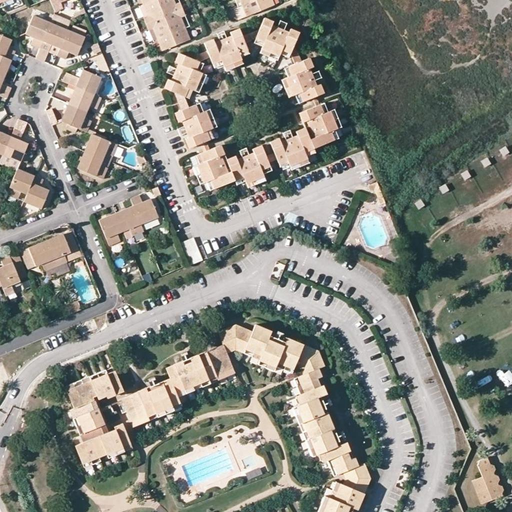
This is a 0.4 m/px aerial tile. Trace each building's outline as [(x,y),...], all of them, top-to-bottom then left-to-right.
[(50,0),(54,8),(74,0),(50,0)] [(137,0),(146,18),(151,29),(160,52),(187,41),(177,18),(172,7),(169,0),(137,0)] [(236,0),(244,17),(270,5),(267,0),(236,0)] [(177,5),(172,7),(177,18),(181,16),(177,5)] [(68,27),(71,20),(53,14),(51,22),(68,27)] [(32,45),(41,49),(52,24),(34,16),(26,34),(35,38),(32,45)] [(146,18),(141,20),(146,31),(151,29),(146,18)] [(288,29),(285,37),(268,30),(271,22),(262,19),(253,39),(263,43),(261,47),(260,49),(269,53),(277,56),(278,54),(280,50),(289,53),(297,33),(288,29)] [(68,31),(52,24),(41,49),(49,53),(52,46),(60,49),(68,31)] [(239,60),(238,57),(236,52),(245,49),(237,29),(228,32),(231,41),(215,47),(211,40),(202,43),(211,63),(220,59),(222,64),(223,66),(231,63),(239,60)] [(86,39),(68,31),(60,49),(57,56),(66,60),(69,53),(78,56),(86,39)] [(0,54),(13,60),(17,52),(8,48),(12,40),(0,34),(0,54)] [(253,39),(252,44),(261,47),(263,43),(253,39)] [(236,52),(238,57),(247,53),(245,49),(236,52)] [(260,49),(258,54),(267,57),(269,53),(260,49)] [(287,58),(289,53),(280,50),(278,54),(287,58)] [(0,75),(5,77),(13,60),(0,54),(0,75)] [(100,54),(91,58),(97,74),(103,76),(108,74),(100,54)] [(200,74),(198,73),(193,72),(197,62),(176,54),(173,64),(181,67),(174,83),(166,80),(162,89),(183,97),(187,88),(191,90),(193,91),(196,83),(200,74)] [(287,66),(290,75),(285,77),(283,78),(287,87),(290,96),(292,95),(297,92),(301,101),(307,98),(313,95),(321,92),(317,84),(309,87),(303,70),(310,66),(306,58),(287,66)] [(222,64),(220,59),(211,63),(213,68),(222,64)] [(202,64),(197,62),(193,72),(198,73),(202,64)] [(285,77),(290,75),(287,66),(281,68),(285,77)] [(102,78),(84,71),(80,79),(73,76),(72,78),(65,75),(62,82),(77,88),(94,95),(102,78)] [(282,89),(287,87),(283,78),(278,80),(282,89)] [(0,95),(5,99),(10,88),(2,84),(0,89),(0,95)] [(287,87),(282,89),(285,98),(290,96),(287,87)] [(77,88),(69,105),(87,112),(90,106),(97,109),(102,98),(94,95),(77,88)] [(191,90),(187,88),(183,97),(188,99),(191,90)] [(295,103),(301,101),(297,92),(292,95),(295,103)] [(311,106),(316,104),(313,95),(307,98),(311,106)] [(321,102),(316,104),(320,112),(325,110),(321,102)] [(197,104),(193,106),(197,114),(201,112),(197,104)] [(300,120),(308,117),(316,135),(307,138),(311,147),(332,139),(328,130),(332,128),(335,127),(330,117),(327,109),(325,110),(320,112),(316,104),(311,106),(296,112),(300,120)] [(92,121),(85,118),(87,112),(69,105),(61,122),(68,125),(78,129),(87,133),(92,121)] [(203,111),(201,112),(197,114),(193,106),(173,114),(176,123),(185,119),(192,137),(184,140),(188,149),(196,145),(202,143),(208,140),(204,132),(208,130),(211,129),(207,121),(203,111)] [(208,109),(203,111),(207,121),(212,119),(208,109)] [(335,116),(330,117),(335,127),(339,125),(335,116)] [(307,138),(316,135),(308,117),(300,120),(302,127),(307,138)] [(212,119),(207,121),(211,129),(216,127),(212,119)] [(18,121),(14,131),(22,135),(26,124),(18,121)] [(68,125),(66,129),(76,134),(78,129),(68,125)] [(306,157),(305,156),(302,151),(311,147),(307,138),(302,127),(294,131),(297,138),(280,145),(277,138),(268,142),(274,155),(276,161),(276,162),(285,159),(287,164),(287,165),(296,161),(306,157)] [(332,128),(328,130),(332,139),(336,137),(332,128)] [(208,130),(204,132),(208,140),(212,139),(208,130)] [(14,131),(11,138),(3,156),(20,163),(21,161),(23,155),(28,145),(20,141),(22,135),(14,131)] [(11,138),(0,133),(0,154),(3,156),(11,138)] [(93,136),(85,152),(103,160),(110,163),(117,146),(93,136)] [(202,143),(196,145),(199,153),(205,151),(202,143)] [(229,172),(222,175),(214,157),(222,154),(219,145),(205,151),(199,153),(203,162),(197,164),(196,165),(199,174),(203,183),(205,182),(210,180),(214,189),(233,180),(229,172)] [(233,180),(243,176),(245,182),(254,179),(262,175),(262,174),(259,169),(268,166),(268,164),(265,159),(260,145),(251,149),(254,157),(237,163),(234,156),(225,159),(229,172),(233,180)] [(313,152),(311,147),(302,151),(305,156),(313,152)] [(85,152),(78,170),(102,180),(108,168),(101,165),(103,160),(85,152)] [(199,153),(194,156),(197,164),(203,162),(199,153)] [(222,154),(214,157),(222,175),(229,172),(225,159),(222,154)] [(29,158),(23,155),(21,161),(26,164),(29,158)] [(265,159),(268,164),(276,161),(274,155),(265,159)] [(20,163),(3,156),(0,163),(17,170),(20,163)] [(143,156),(136,159),(138,166),(146,163),(143,156)] [(308,162),(306,157),(296,161),(298,166),(308,162)] [(276,162),(278,167),(287,164),(285,159),(276,162)] [(108,168),(110,163),(103,160),(101,165),(108,168)] [(493,174),(501,170),(495,160),(487,164),(493,174)] [(287,165),(290,170),(298,166),(296,161),(287,165)] [(196,165),(191,167),(195,176),(199,174),(196,165)] [(259,169),(262,174),(271,171),(268,166),(259,169)] [(34,177),(17,170),(6,194),(18,199),(21,192),(27,195),(34,177)] [(482,189),(492,183),(485,173),(476,179),(482,189)] [(199,174),(195,176),(199,185),(203,183),(199,174)] [(254,179),(256,184),(265,180),(262,175),(254,179)] [(245,182),(243,176),(233,180),(235,186),(245,182)] [(460,193),(472,186),(466,176),(455,182),(460,193)] [(47,192),(40,189),(42,181),(34,177),(27,195),(24,202),(41,209),(47,192)] [(245,182),(247,187),(256,184),(254,179),(245,182)] [(209,191),(214,189),(210,180),(205,182),(209,191)] [(154,198),(160,196),(156,188),(151,190),(154,198)] [(379,188),(373,190),(377,199),(383,196),(379,188)] [(132,207),(139,224),(157,217),(149,200),(141,204),(137,195),(129,199),(132,207)] [(432,216),(441,210),(435,201),(426,206),(432,216)] [(142,232),(139,224),(132,207),(115,214),(122,232),(127,230),(130,237),(142,232)] [(116,234),(122,232),(115,214),(98,222),(108,246),(119,242),(116,234)] [(481,235),(492,232),(488,220),(477,224),(481,235)] [(63,236),(71,253),(64,256),(67,263),(80,258),(69,233),(63,236)] [(57,268),(67,263),(64,256),(71,253),(63,236),(46,242),(57,268)] [(188,265),(201,262),(195,238),(182,241),(188,265)] [(489,245),(495,257),(507,252),(501,239),(489,245)] [(46,242),(28,249),(36,268),(42,265),(46,272),(57,268),(46,242)] [(459,242),(450,246),(455,256),(464,251),(459,242)] [(16,271),(24,268),(19,256),(11,259),(16,271)] [(118,269),(125,266),(121,256),(113,259),(118,269)] [(435,258),(437,268),(448,265),(446,256),(435,258)] [(482,277),(489,273),(478,256),(472,260),(482,277)] [(24,268),(16,271),(11,259),(10,258),(0,262),(3,269),(0,270),(0,283),(1,287),(2,290),(4,289),(11,286),(20,283),(19,280),(28,277),(24,268)] [(25,294),(32,291),(27,278),(21,280),(25,294)] [(503,300),(511,295),(511,290),(510,285),(498,290),(503,300)] [(472,297),(465,299),(471,316),(478,314),(472,297)] [(78,310),(76,302),(64,306),(67,314),(78,310)] [(287,345),(285,349),(268,341),(270,337),(262,334),(263,330),(255,326),(252,332),(236,325),(227,329),(236,350),(260,361),(259,366),(275,373),(277,369),(292,375),(295,368),(302,371),(314,358),(315,357),(303,352),(305,347),(297,344),(295,348),(287,345)] [(455,343),(466,339),(461,326),(451,331),(455,343)] [(232,352),(236,350),(227,329),(218,332),(223,345),(227,354),(232,352)] [(297,344),(283,338),(277,335),(263,330),(262,334),(270,337),(268,341),(285,349),(287,345),(295,348),(297,344)] [(215,349),(216,353),(177,369),(175,365),(166,369),(170,379),(178,398),(235,374),(227,354),(223,345),(215,349)] [(315,357),(319,353),(305,347),(303,352),(315,357)] [(175,365),(177,369),(216,353),(215,349),(198,356),(191,358),(175,365)] [(191,358),(198,356),(195,349),(189,351),(191,358)] [(484,370),(503,362),(498,352),(480,360),(484,370)] [(315,357),(314,358),(318,366),(319,370),(325,367),(319,353),(315,357)] [(301,396),(297,398),(300,407),(294,409),(303,433),(332,421),(328,413),(325,415),(318,399),(325,396),(318,380),(321,379),(323,378),(319,370),(295,380),(301,396)] [(94,401),(93,398),(112,390),(114,393),(115,396),(124,393),(115,372),(107,375),(105,371),(75,383),(76,388),(68,392),(75,409),(94,401)] [(148,380),(151,388),(157,385),(154,378),(148,380)] [(127,412),(133,428),(175,411),(172,407),(181,404),(178,398),(170,379),(162,383),(164,387),(140,397),(138,393),(122,399),(122,401),(123,405),(120,406),(123,414),(127,412)] [(325,396),(328,395),(321,379),(318,380),(325,396)] [(76,388),(75,383),(66,387),(68,392),(76,388)] [(138,393),(140,397),(164,387),(162,383),(157,385),(151,388),(138,393)] [(94,401),(97,400),(114,393),(112,390),(93,398),(94,401)] [(325,396),(318,399),(325,415),(328,413),(326,408),(332,406),(328,395),(325,396)] [(97,400),(94,401),(108,434),(111,433),(102,412),(101,409),(97,400)] [(84,443),(108,434),(94,401),(75,409),(78,417),(74,419),(84,443)] [(123,405),(122,401),(101,409),(102,412),(109,410),(115,408),(120,406),(123,405)] [(109,410),(111,417),(118,414),(115,408),(109,410)] [(313,458),(320,455),(323,463),(328,461),(335,477),(345,473),(359,467),(356,459),(354,460),(351,461),(344,445),(338,447),(332,432),(335,430),(332,421),(303,433),(313,458)] [(92,461),(94,465),(126,452),(124,448),(131,445),(123,424),(114,427),(116,431),(117,434),(109,437),(108,434),(84,443),(76,446),(84,464),(92,461)] [(335,430),(332,432),(338,447),(344,445),(351,461),(354,460),(343,432),(337,435),(335,430)] [(505,496),(489,458),(479,462),(478,468),(482,478),(472,483),(481,505),(505,496)] [(361,467),(364,472),(369,484),(372,478),(366,465),(361,467)] [(259,467),(245,473),(248,480),(262,475),(259,467)] [(346,476),(347,479),(364,472),(361,467),(359,467),(345,473),(346,476)] [(348,511),(350,508),(355,509),(358,501),(361,503),(363,498),(369,484),(364,472),(347,479),(346,479),(344,485),(336,483),(329,498),(325,497),(318,511),(348,511)] [(355,509),(350,508),(348,511),(357,511),(361,503),(358,501),(355,509)]
